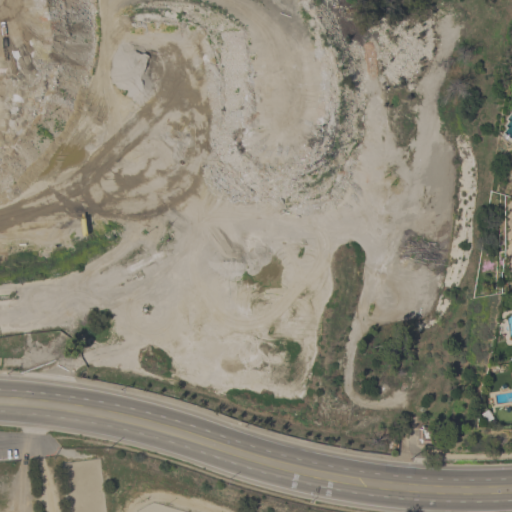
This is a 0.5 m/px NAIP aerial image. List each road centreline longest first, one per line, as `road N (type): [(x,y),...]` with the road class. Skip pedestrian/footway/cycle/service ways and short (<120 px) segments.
road 1 (primary): [(511,478),(363,473),(118,406),(0,389)]
road 2 (primary): [(0,411),(118,429),(370,496),(511,501)]
